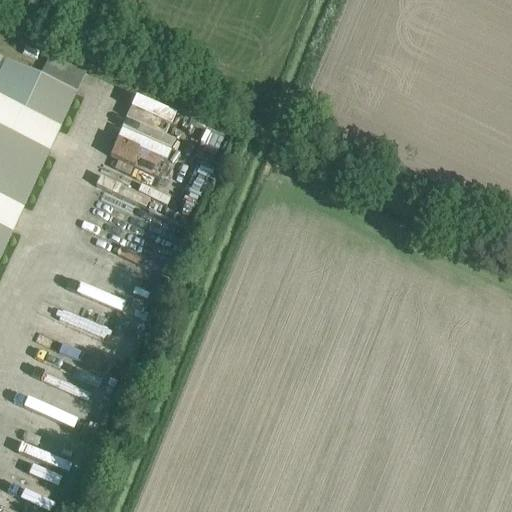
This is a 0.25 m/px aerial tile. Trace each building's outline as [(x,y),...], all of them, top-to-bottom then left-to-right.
[(0,261),(76,96),(0,60),(0,261)] [(208,161),(216,141),(195,132),(186,151),(208,161)] [(144,175),(153,156),(111,137),(103,155),(144,175)] [(49,361),(43,375),(94,396),(99,382),(49,361)] [(29,404),(26,413),(51,421),(54,413),(29,404)]
